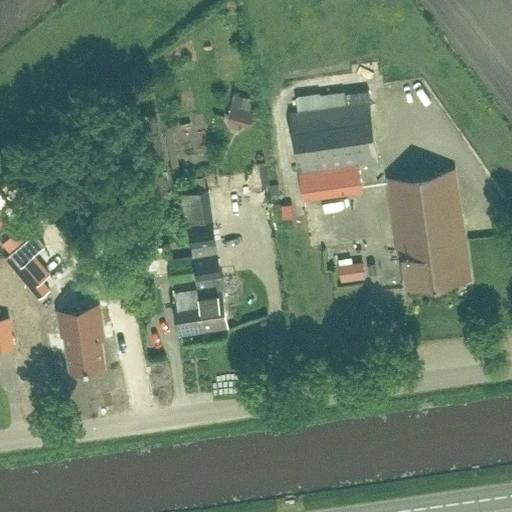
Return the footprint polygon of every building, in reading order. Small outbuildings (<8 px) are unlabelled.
[(355,58),(331,65),(334,75),(358,69),(355,58)] [(373,85),(348,88),(350,98),(374,95),(373,85)] [(359,163),(377,160),(369,98),(290,110),(298,171),(359,163)] [(76,183),(101,168),(86,143),(62,158),(76,183)] [(359,163),(298,171),(301,194),(317,192),(317,195),(347,191),(346,188),(362,186),(359,163)] [(240,190),(251,188),(247,164),(237,165),(240,190)] [(407,285),(469,276),(453,167),(387,176),(398,253),(401,253),(404,277),(406,276),(407,285)] [(204,216),(210,188),(191,184),(185,212),(204,216)] [(192,254),(202,325),(227,321),(221,285),(223,283),(222,275),(219,274),(211,218),(187,222),(192,254)] [(36,228),(5,254),(18,269),(31,285),(46,272),(33,257),(49,244),(36,228)] [(156,271),(170,269),(169,258),(166,243),(152,245),(156,271)] [(192,254),(189,255),(169,258),(174,294),(173,295),(178,329),(202,325),(192,254)] [(366,258),(342,260),(343,275),(367,273),(366,258)] [(98,302),(59,307),(62,331),(66,331),(71,366),(103,362),(98,326),(102,325),(98,302)] [(0,346),(12,345),(8,315),(0,315),(0,346)]
